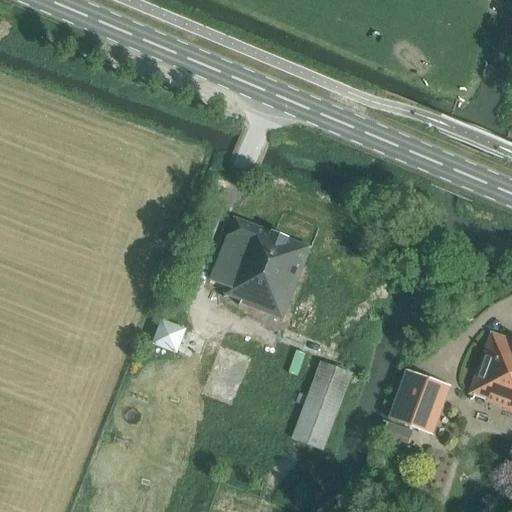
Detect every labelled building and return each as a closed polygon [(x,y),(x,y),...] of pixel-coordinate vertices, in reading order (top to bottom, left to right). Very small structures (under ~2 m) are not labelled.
[(212,273),(238,284),(233,298),(244,302),(243,305),(283,321),(311,250),(233,219),(212,273)] [(175,354),(185,329),(160,320),(150,344),(175,354)] [(469,397),(511,412),(511,342),(492,335),(469,397)] [(352,376),(321,365),(293,440),(324,452),(352,376)] [(404,370),(386,419),(433,436),(448,394),(450,387),(404,370)] [(213,396),(228,399),(232,380),(217,377),(213,396)] [(412,446),(416,434),(391,425),(387,437),(412,446)]
